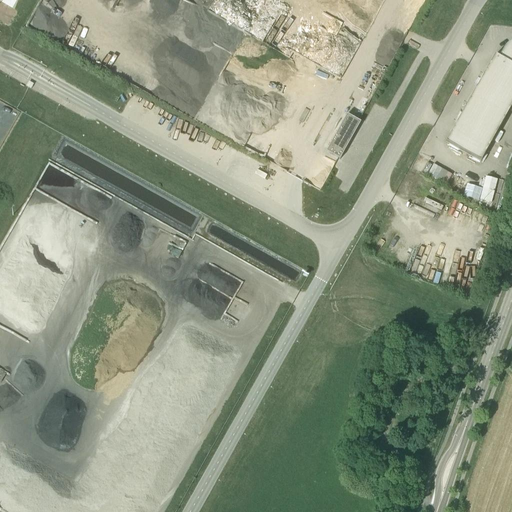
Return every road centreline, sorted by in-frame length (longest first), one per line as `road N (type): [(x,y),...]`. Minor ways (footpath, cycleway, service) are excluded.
road 1 (unclassified): [(338,239),(36,76)]
road 2 (unclassified): [(186,511),(338,239)]
road 3 (unclassified): [(338,239),(473,0)]
road 4 (tertiary): [(437,511),(511,297)]
